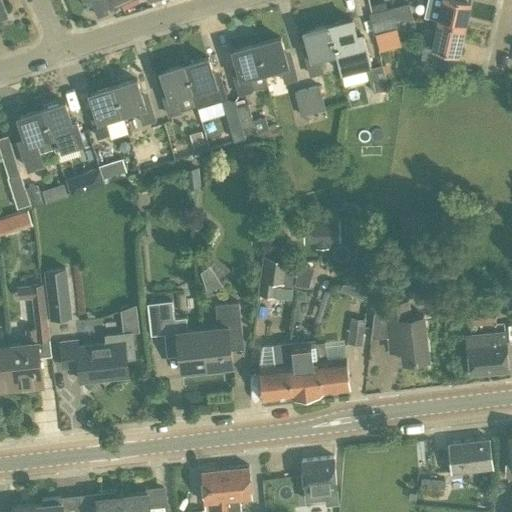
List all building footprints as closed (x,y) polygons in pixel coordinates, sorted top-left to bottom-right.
[(104,0),(108,9),(129,0),(104,0)] [(372,24),(394,18),(413,18),(409,3),(387,8),(385,0),(383,0),(369,3),(371,12),(369,13),(372,24)] [(428,0),(424,17),(437,20),(464,26),(469,0),(428,0)] [(356,32),(353,18),(329,24),(336,52),(340,71),(371,64),(362,30),(356,32)] [(397,29),(394,18),(372,24),(374,35),(397,29)] [(425,20),(419,44),(425,45),(421,61),(450,67),(454,52),(456,52),(458,53),(460,43),(464,26),(437,20),(436,22),(425,20)] [(320,56),(336,52),(329,24),(304,30),(308,44),(302,45),(309,75),(324,72),(320,56)] [(264,71),(280,67),(284,82),(299,78),(290,48),(284,50),(280,37),(256,43),(264,71)] [(268,85),(264,71),(256,43),(232,50),(236,63),(230,65),(239,95),(253,91),(252,89),(268,85)] [(193,92),(197,105),(198,108),(222,101),(213,70),(212,70),(208,57),(184,64),(192,93),(193,92)] [(373,91),(389,87),(382,63),(366,68),(373,91)] [(197,105),(193,92),(192,93),(184,64),(160,71),(164,85),(159,86),(168,115),(183,111),(182,109),(197,105)] [(306,87),(313,111),(325,108),(321,94),(331,91),(327,74),(315,77),(317,84),(306,87)] [(121,113),(122,113),(138,108),(142,124),(156,119),(147,90),(140,92),(135,79),(112,86),(121,113)] [(128,131),(122,113),(121,113),(112,86),(88,94),(93,107),(88,108),(97,138),(110,134),(111,137),(128,131)] [(301,115),(313,111),(306,87),(294,90),(301,115)] [(222,101),(226,114),(235,141),(246,138),(245,133),(237,105),(236,101),(228,99),(222,101)] [(41,109),(53,146),(54,146),(56,151),(85,142),(76,113),(69,115),(65,101),(41,109)] [(252,119),(248,102),(237,105),(245,133),(268,127),(265,116),(252,119)] [(41,150),(53,146),(41,109),(18,116),(23,134),(17,136),(27,168),(45,162),(41,150)] [(193,146),(205,143),(201,130),(189,133),(193,146)] [(121,157),(99,165),(104,179),(125,172),(126,171),(121,157)] [(83,172),(87,189),(104,184),(99,167),(83,172)] [(17,207),(30,203),(24,187),(20,172),(7,176),(17,207)] [(24,187),(30,203),(31,206),(44,202),(37,182),(24,187)] [(400,237),(426,236),(425,213),(399,214),(400,237)] [(0,218),(0,233),(15,229),(10,215),(0,218)] [(327,223),(327,218),(315,219),(315,224),(304,224),(304,242),(316,242),(316,247),(329,246),(329,241),(340,241),(340,223),(327,223)] [(291,287),(296,262),(264,255),(261,294),(273,296),(275,284),(291,287)] [(299,262),(294,283),(310,286),(315,265),(299,262)] [(72,315),(66,266),(44,268),(50,318),(72,315)] [(51,354),(50,339),(43,281),(17,284),(19,298),(32,297),(35,327),(25,328),(26,342),(9,344),(15,388),(42,384),(39,356),(51,354)] [(412,316),(410,298),(383,301),(386,331),(398,330),(402,361),(417,360),(417,357),(426,356),(427,359),(428,359),(423,314),(412,316)] [(207,371),(202,327),(187,329),(186,316),(174,317),(172,299),(148,302),(151,334),(164,332),(166,355),(178,354),(180,368),(184,367),(185,373),(207,371)] [(202,327),(207,371),(230,369),(230,363),(232,363),(230,348),(244,347),(239,301),(214,303),(217,326),(202,327)] [(471,325),(496,324),(496,304),(471,305),(471,325)] [(362,344),(366,318),(351,316),(347,342),(362,344)] [(136,357),(133,330),(105,333),(106,343),(77,346),(76,339),(60,341),(63,366),(78,364),(80,380),(127,375),(125,358),(136,357)] [(469,373),(509,369),(505,331),(466,335),(469,373)] [(289,362),(294,395),(321,392),(317,359),(315,342),(314,338),(297,340),(288,341),(287,346),(289,362)] [(294,395),(289,362),(287,346),(288,341),(272,343),(274,364),(259,366),(262,398),(291,394),(292,396),(294,395)] [(315,342),(317,359),(321,392),(322,392),(322,391),(350,388),(347,356),(325,358),(323,341),(315,342)] [(0,389),(15,388),(9,344),(0,344),(0,389)] [(452,471),(493,466),(490,437),(449,442),(452,471)] [(307,499),(327,496),(326,488),(338,486),(334,455),(302,458),(307,499)] [(250,466),(226,468),(229,499),(230,511),(243,511),(242,498),(253,497),(250,466)] [(230,511),(229,499),(226,468),(202,470),(205,501),(215,500),(216,511),(230,511)] [(97,491),(98,497),(99,511),(125,511),(123,494),(117,494),(116,489),(97,491)] [(123,494),(125,511),(168,511),(167,501),(150,503),(148,491),(123,494)] [(43,503),(37,504),(38,511),(63,511),(62,495),(43,497),(43,503)]
